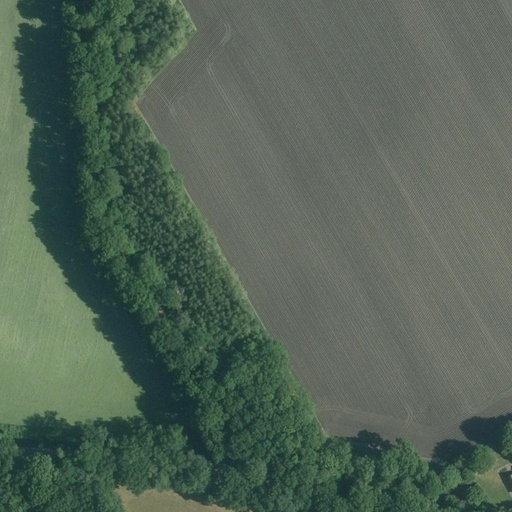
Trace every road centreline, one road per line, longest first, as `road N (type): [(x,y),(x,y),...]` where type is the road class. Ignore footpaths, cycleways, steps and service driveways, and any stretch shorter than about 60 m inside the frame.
road 1 (track): [(87,0),(101,214),(218,406),(228,437),(223,469)]
road 2 (unclassified): [(368,511),(223,469),(0,450)]
